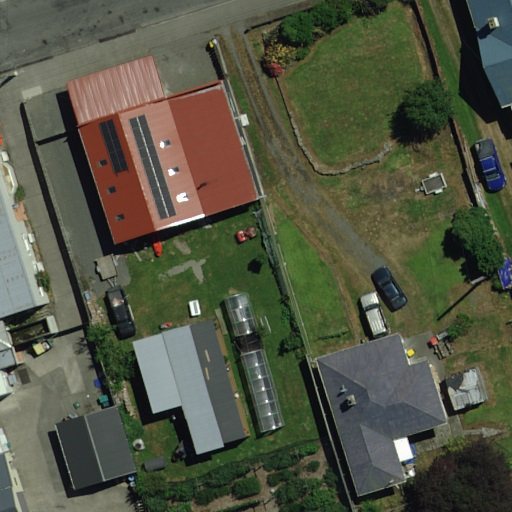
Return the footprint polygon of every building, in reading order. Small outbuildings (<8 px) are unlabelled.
[(511,0),(471,0),(508,116),(511,115),(511,0)] [(216,27),(65,81),(129,261),(280,208),(216,27)] [(0,346),(39,333),(0,215),(0,346)] [(428,336),(332,366),(375,506),(428,490),(415,448),(459,435),(428,336)] [(131,410),(52,428),(69,505),(148,487),(131,410)] [(35,511),(18,454),(0,459),(0,511),(35,511)]
